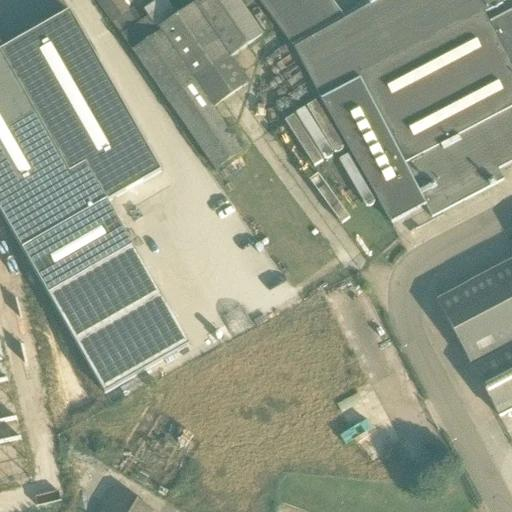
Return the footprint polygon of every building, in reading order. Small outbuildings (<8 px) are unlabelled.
[(215,170),(232,159),(242,151),(213,109),(248,85),(230,58),(262,35),(237,0),(200,0),(160,29),(162,32),(160,33),(148,17),(141,22),(133,10),(130,11),(122,0),(96,0),(133,53),(133,52),(215,170)] [(330,0),(256,0),(294,49),(346,20),(330,0)] [(364,0),(371,8),(349,24),(346,20),(294,49),(321,101),(391,225),(426,206),(432,219),(504,181),(498,170),(511,163),(511,12),(490,24),(485,15),(502,6),(499,0),(364,0)] [(0,211),(48,297),(134,248),(108,203),(161,172),(69,12),(0,51),(0,211)] [(499,417),(500,417),(511,410),(511,261),(438,301),(472,366),(499,417)] [(0,342),(0,486),(31,480),(0,342)] [(101,511),(153,511),(116,489),(101,511)]
